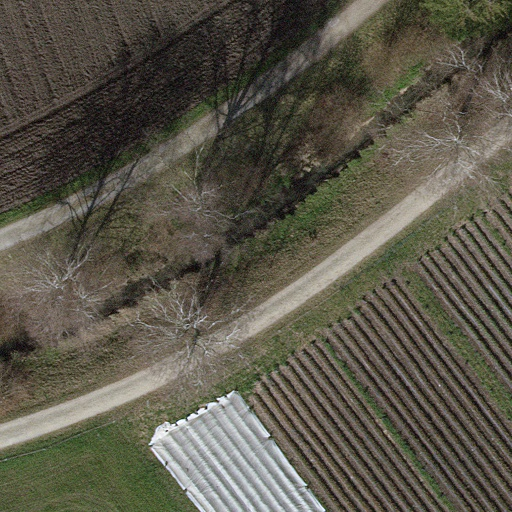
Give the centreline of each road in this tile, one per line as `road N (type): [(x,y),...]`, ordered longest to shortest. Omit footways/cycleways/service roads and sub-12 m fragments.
road 1 (track): [(0,436),(112,401),(282,309),(511,136)]
road 2 (track): [(386,0),(251,107),(0,242)]
